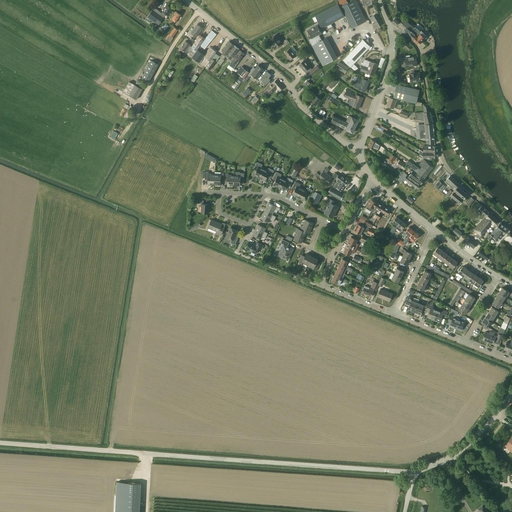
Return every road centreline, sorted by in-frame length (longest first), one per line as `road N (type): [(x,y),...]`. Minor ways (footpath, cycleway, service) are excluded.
road 1 (unclassified): [(412,473),(0,443)]
road 2 (residential): [(511,229),(446,166),(417,47),(387,21)]
road 3 (residential): [(288,87),(186,0)]
road 4 (residential): [(359,149),(391,56),(387,21)]
road 5 (unclassified): [(412,473),(462,450),(511,394)]
